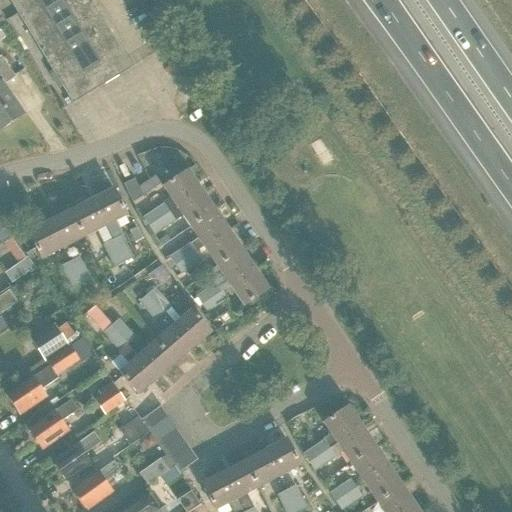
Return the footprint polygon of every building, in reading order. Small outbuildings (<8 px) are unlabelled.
[(7,0),(72,105),(132,68),(89,0),(7,0)] [(3,86),(15,77),(1,57),(0,57),(0,130),(23,115),(3,86)] [(202,191),(188,171),(164,187),(171,198),(145,216),(151,226),(202,191)] [(134,180),(123,186),(132,203),(142,197),(134,180)] [(126,216),(113,189),(92,200),(105,227),(126,216)] [(155,232),(182,214),(191,227),(215,211),(202,191),(151,226),(155,232)] [(70,210),(84,237),(105,227),(92,200),(70,210)] [(49,221),(62,248),(84,237),(70,210),(49,221)] [(215,211),(191,227),(198,237),(171,255),(178,265),(228,230),(215,211)] [(49,221),(27,232),(40,259),(62,248),(49,221)] [(181,271),(208,253),(217,266),(241,250),(228,230),(178,265),(181,271)] [(134,255),(123,233),(113,239),(125,260),(134,255)] [(125,260),(113,239),(106,242),(117,264),(125,260)] [(241,250),(217,266),(231,286),(255,270),(241,250)] [(82,282),(93,276),(82,255),(71,261),(82,282)] [(29,271),(23,261),(6,274),(12,283),(29,271)] [(71,261),(65,264),(76,285),(82,282),(71,261)] [(255,270),(231,286),(244,306),(268,290),(255,270)] [(223,291),(216,280),(197,293),(204,304),(223,291)] [(0,334),(7,330),(0,319),(0,314),(25,296),(16,284),(0,295),(0,334)] [(155,288),(147,294),(164,313),(171,306),(155,288)] [(223,291),(204,304),(208,309),(227,297),(223,291)] [(147,294),(139,302),(155,320),(164,313),(147,294)] [(191,309),(173,324),(194,349),(212,333),(191,309)] [(136,338),(119,318),(110,326),(127,345),(136,338)] [(66,324),(58,330),(65,341),(73,335),(66,324)] [(194,349),(173,324),(155,340),(176,365),(194,349)] [(54,325),(31,339),(45,360),(68,346),(65,341),(58,330),(54,325)] [(110,326),(102,333),(119,352),(127,345),(110,326)] [(157,381),(176,365),(155,340),(137,356),(136,356),(157,381)] [(49,367),(6,396),(20,415),(46,397),(41,390),(57,378),(56,376),(78,360),(68,347),(46,363),(49,367)] [(139,396),(157,381),(136,356),(137,356),(132,350),(122,358),(127,364),(118,372),(139,396)] [(111,383),(98,392),(101,396),(95,401),(105,415),(124,401),(111,383)] [(29,429),(43,450),(68,432),(61,422),(77,411),(69,400),(29,429)] [(307,454),(312,461),(362,427),(348,407),(324,423),(333,436),(307,454)] [(160,408),(141,421),(149,432),(168,418),(160,408)] [(130,446),(148,433),(138,418),(119,431),(130,446)] [(168,418),(149,432),(156,442),(175,429),(168,418)] [(375,447),(362,427),(312,461),(318,469),(343,452),(351,463),(375,447)] [(175,429),(156,442),(164,452),(182,439),(175,429)] [(101,442),(95,434),(52,462),(67,482),(92,464),(85,453),(101,442)] [(301,466),(286,438),(265,449),(280,477),(301,466)] [(182,439),(164,452),(171,463),(190,449),(182,439)] [(388,466),(375,447),(351,463),(364,482),(364,483),(388,466)] [(190,449),(171,463),(179,473),(197,460),(190,449)] [(265,449),(244,461),(258,488),(280,477),(265,449)] [(171,469),(163,458),(140,474),(148,485),(171,469)] [(73,491),(87,510),(113,492),(106,482),(122,471),(115,461),(73,491)] [(242,509),(243,511),(255,511),(247,495),(258,488),(244,461),(222,472),(242,509)] [(402,486),(388,466),(364,483),(378,502),(402,486)] [(237,511),(242,509),(222,472),(201,483),(216,511),(230,504),(233,511),(237,511)] [(351,480),(330,494),(336,503),(338,500),(356,488),(351,480)] [(287,490),(299,511),(303,511),(309,509),(296,485),(287,490)] [(405,511),(415,506),(402,486),(378,502),(384,511),(405,511)] [(356,488),(336,503),(341,511),(362,497),(356,488)] [(299,511),(287,490),(279,494),(288,511),(299,511)] [(190,492),(178,500),(185,511),(189,511),(199,506),(190,492)] [(149,495),(124,511),(166,511),(164,507),(160,510),(149,495)]
